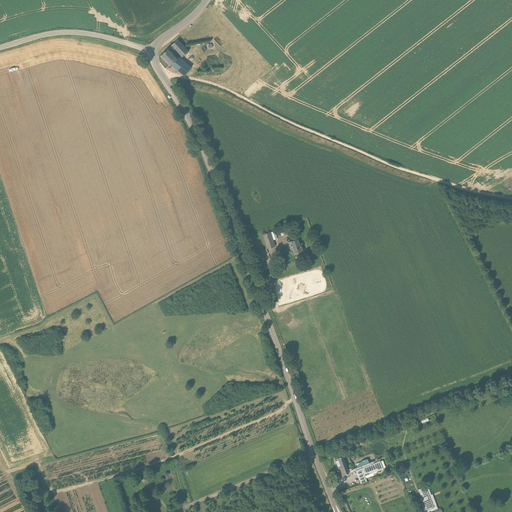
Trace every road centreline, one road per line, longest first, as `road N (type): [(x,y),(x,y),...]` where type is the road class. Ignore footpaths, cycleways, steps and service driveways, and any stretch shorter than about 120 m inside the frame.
road 1 (tertiary): [(336,511),(203,151),(153,52)]
road 2 (track): [(162,76),(217,85),(392,166),(511,198)]
road 3 (unclassified): [(0,47),(72,32),(153,52)]
